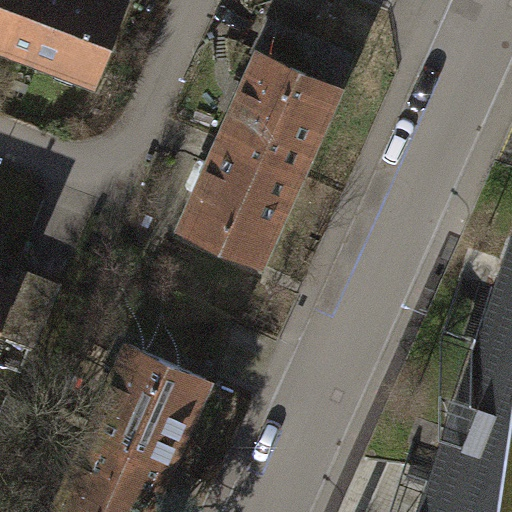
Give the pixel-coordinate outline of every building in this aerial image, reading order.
[(0,0),(0,50),(4,52),(24,0),(0,0)] [(131,3),(122,0),(24,0),(4,52),(98,88),(131,3)] [(217,139),(304,177),(344,87),(256,49),(217,139)] [(304,177),(217,139),(178,228),(265,266),(304,177)] [(511,511),(511,237),(505,259),(494,290),(448,426),(418,511),(511,511)] [(13,265),(9,276),(0,300),(0,334),(33,347),(57,281),(13,265)] [(0,300),(9,276),(0,272),(0,300)] [(83,432),(159,466),(198,379),(121,345),(83,432)] [(138,511),(159,466),(83,432),(47,511),(138,511)]
